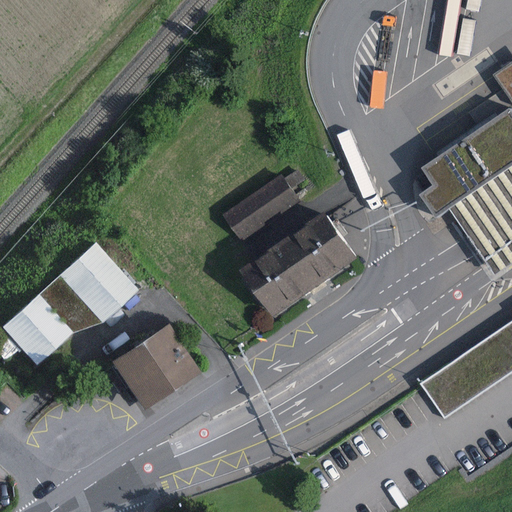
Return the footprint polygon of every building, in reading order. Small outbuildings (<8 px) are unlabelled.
[(511,62),(493,75),(511,103),(511,62)] [(177,108),(171,102),(163,109),(170,116),(177,108)] [(511,111),(510,108),(421,169),(433,186),(420,195),(436,218),(449,210),(511,166),(511,111)] [(511,166),(449,210),(494,276),(511,263),(511,166)] [(285,179),(281,174),(222,214),(242,242),(301,202),(292,188),(305,180),(298,170),(285,179)] [(357,259),(324,212),(240,271),(272,318),(357,259)] [(100,323),(136,290),(91,241),(0,324),(0,331),(33,368),(71,333),(100,323)] [(194,374),(159,323),(103,362),(138,412),(194,374)] [(511,377),(511,327),(432,383),(455,416),(511,377)]
